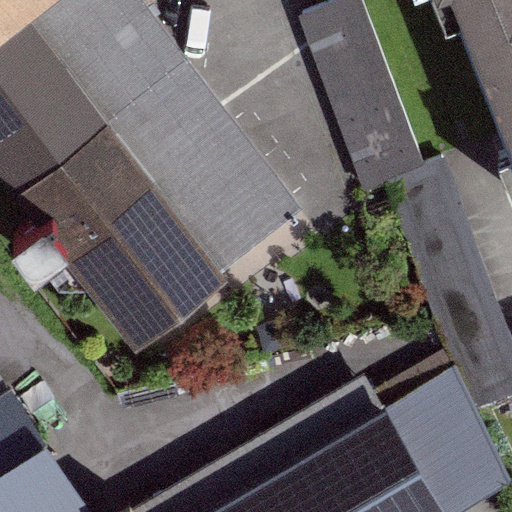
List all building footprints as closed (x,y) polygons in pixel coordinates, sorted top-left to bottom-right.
[(0,0),(0,37),(34,13),(50,0),(0,0)] [(149,0),(50,0),(34,13),(230,261),(302,202),(149,0)] [(368,0),(329,0),(303,10),(367,182),(388,173),(427,159),(368,0)] [(511,0),(461,0),(511,132),(511,140),(498,146),(511,180),(511,0)] [(0,154),(147,333),(230,261),(34,13),(0,37),(0,154)] [(511,336),(447,152),(388,173),(470,402),(511,386),(511,336)] [(0,511),(96,511),(13,382),(0,389),(0,511)] [(386,392),(181,511),(454,511),(457,511),(386,392)]
